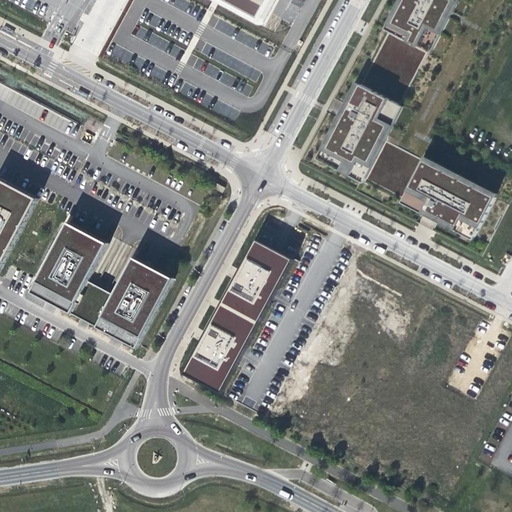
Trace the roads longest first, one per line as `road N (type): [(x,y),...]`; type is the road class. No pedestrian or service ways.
road 1 (residential): [(0,41),(261,177)]
road 2 (residential): [(261,177),(511,305)]
road 3 (residential): [(157,375),(261,177)]
road 4 (residential): [(261,177),(358,0)]
road 5 (unclassified): [(157,375),(0,291)]
road 6 (tertiary): [(189,461),(227,469),(318,511)]
